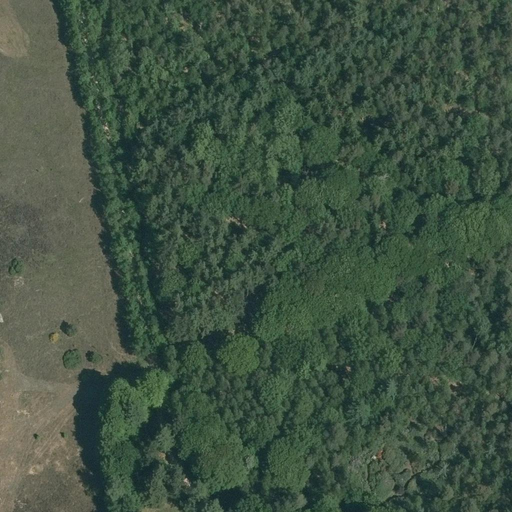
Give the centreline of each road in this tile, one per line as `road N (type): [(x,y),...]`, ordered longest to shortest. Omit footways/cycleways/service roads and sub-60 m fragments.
road 1 (track): [(153,378),(511,231)]
road 2 (track): [(153,378),(136,390),(121,428),(121,511)]
